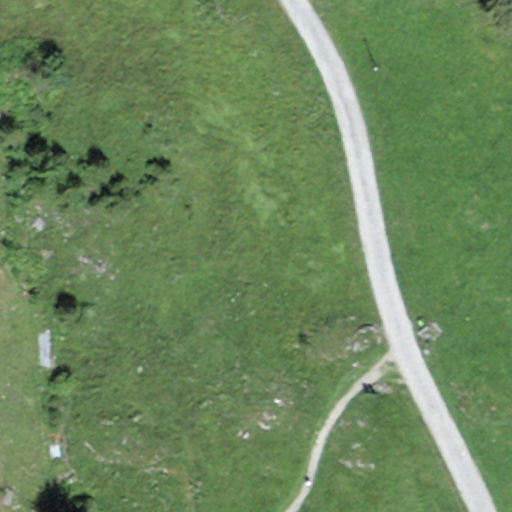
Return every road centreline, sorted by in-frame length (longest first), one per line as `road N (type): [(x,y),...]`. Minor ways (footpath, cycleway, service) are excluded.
road 1 (track): [(297,0),(397,336),(268,511)]
road 2 (unclassified): [(466,511),(397,336)]
